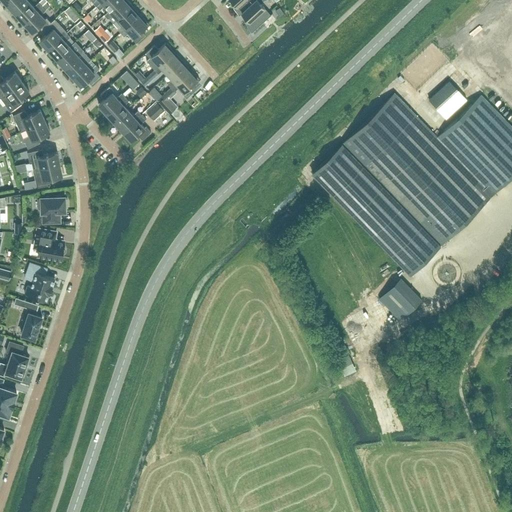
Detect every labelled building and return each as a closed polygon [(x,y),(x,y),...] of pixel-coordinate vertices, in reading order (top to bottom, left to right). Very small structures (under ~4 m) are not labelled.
[(11,0),(7,4),(15,13),(29,0),(28,0),(11,0)] [(15,13),(23,22),(41,5),(38,1),(33,6),(29,0),(15,13)] [(90,0),(80,0),(81,9),(92,8),(90,0)] [(108,9),(118,0),(100,0),(95,5),(99,9),(104,4),(108,9)] [(117,18),(132,4),(127,0),(118,0),(108,9),(104,14),(107,18),(112,13),(117,18)] [(241,12),(254,0),(231,0),(236,4),(233,6),(232,5),(231,5),(239,15),(242,12),(241,12)] [(254,0),(241,12),(242,12),(248,20),(245,22),(244,20),(244,21),(251,32),(272,13),(271,12),(270,13),(260,3),(262,0),(254,0)] [(132,4),(117,18),(112,23),(116,28),(120,31),(140,13),(132,4)] [(40,13),(45,9),(41,5),(23,22),(31,31),(38,25),(42,29),(50,21),(46,17),(45,18),(40,13)] [(74,12),(70,16),(74,20),(78,16),(74,12)] [(140,13),(120,31),(123,35),(128,31),(132,36),(131,37),(135,42),(144,34),(140,29),(148,22),(140,13)] [(39,39),(48,49),(66,32),(63,28),(58,32),(53,28),(55,26),(50,21),(42,29),(46,34),(39,39)] [(93,29),(99,35),(103,31),(98,25),(93,29)] [(80,36),(84,41),(93,33),(88,29),(80,36)] [(103,31),(99,35),(104,41),(108,36),(103,31)] [(66,32),(48,49),(56,57),(57,56),(69,45),(65,40),(70,36),(66,32)] [(107,43),(114,51),(118,47),(111,39),(107,43)] [(150,65),(154,69),(167,56),(174,51),(165,41),(158,48),(154,44),(145,52),(149,57),(151,56),(155,60),(150,65)] [(57,56),(56,57),(64,66),(75,56),(82,49),(79,46),(74,50),(69,45),(57,56)] [(64,66),(72,75),(86,63),(81,58),(86,53),(82,49),(75,56),(64,66)] [(154,69),(157,72),(162,68),(167,73),(182,59),(174,51),(167,56),(154,69)] [(108,59),(112,63),(117,59),(113,55),(108,59)] [(182,59),(167,73),(171,78),(166,82),(170,86),(190,68),(182,59)] [(86,63),(72,75),(80,84),(86,79),(90,83),(99,75),(95,70),(99,67),(95,63),(90,68),(86,63)] [(198,77),(190,68),(170,86),(174,90),(178,86),(183,91),(181,92),(186,97),(195,89),(191,84),(198,77)] [(0,95),(21,80),(14,70),(3,79),(0,74),(0,95)] [(146,76),(141,81),(144,85),(150,80),(146,76)] [(0,95),(0,96),(10,111),(21,103),(17,98),(28,90),(21,80),(0,95)] [(446,120),(467,100),(450,83),(429,102),(446,120)] [(98,103),(106,112),(125,96),(121,92),(116,96),(112,91),(113,90),(109,85),(100,93),(104,98),(98,103)] [(311,171),(409,273),(511,174),(511,128),(479,95),(435,137),(392,93),(311,171)] [(145,94),(136,106),(142,111),(151,99),(145,94)] [(164,95),(158,101),(169,113),(175,108),(164,95)] [(125,96),(106,112),(114,121),(128,109),(122,103),(127,98),(125,96)] [(1,99),(0,100),(0,117),(0,118),(9,112),(1,99)] [(145,111),(153,119),(164,110),(156,101),(145,111)] [(44,119),(39,108),(27,114),(24,109),(12,114),(20,131),(26,128),(44,119)] [(122,130),(141,113),(141,112),(140,112),(136,108),(131,113),(128,109),(114,121),(122,130)] [(145,116),(141,113),(122,130),(131,139),(137,134),(142,139),(150,131),(144,124),(143,125),(139,121),(145,116)] [(26,128),(29,134),(23,137),(27,147),(39,141),(37,136),(49,130),(44,119),(26,128)] [(94,150),(105,165),(111,161),(100,145),(94,150)] [(59,163),(56,151),(43,154),(41,148),(26,151),(29,162),(31,162),(32,168),(59,163)] [(32,168),(36,186),(50,184),(48,177),(61,174),(59,163),(32,168)] [(64,195),(40,196),(41,211),(42,211),(42,222),(58,221),(57,210),(65,210),(65,207),(67,206),(67,198),(64,198),(64,195)] [(53,230),(37,227),(33,246),(39,247),(37,255),(60,259),(61,253),(63,252),(64,251),(65,249),(63,247),(62,246),(63,242),(53,241),(53,242),(47,241),(48,238),(51,238),(53,230)] [(29,261),(24,277),(33,280),(31,285),(27,284),(24,292),(36,296),(35,299),(43,302),(43,299),(45,300),(47,292),(49,293),(52,285),(51,285),(54,277),(44,274),(47,267),(29,261)] [(0,276),(8,279),(11,270),(0,267),(0,276)] [(420,299),(399,276),(377,297),(399,319),(420,299)] [(29,308),(21,333),(34,338),(41,315),(35,313),(38,304),(15,296),(13,302),(29,308)] [(0,361),(0,373),(4,375),(5,371),(21,376),(28,355),(20,352),(23,345),(9,340),(5,351),(11,353),(7,364),(0,361)] [(353,365),(338,371),(340,379),(356,373),(353,365)] [(16,391),(10,389),(0,385),(0,384),(2,379),(0,378),(0,412),(8,415),(16,391)] [(5,422),(3,430),(14,433),(16,425),(5,422)]
